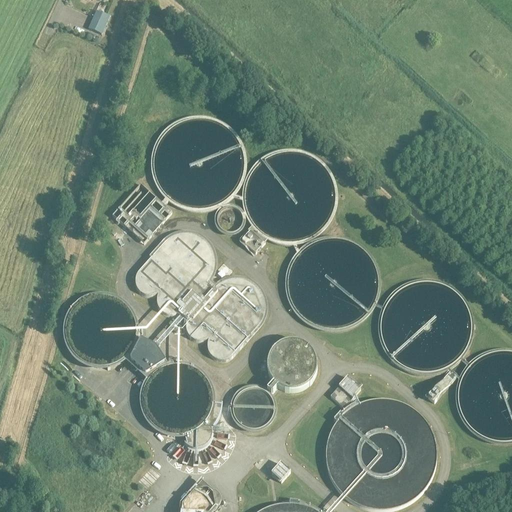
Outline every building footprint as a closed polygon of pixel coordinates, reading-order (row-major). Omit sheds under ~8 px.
[(101,36),(109,17),(96,12),(88,30),(101,36)] [(172,214),(140,186),(112,217),(144,245),(172,214)] [(246,225),(247,222),(246,219),(246,217),(244,214),(243,211),(240,209),(238,208),(235,207),(232,206),(229,206),(226,207),(223,208),(220,210),(218,212),(217,215),(216,218),(215,221),(215,224),(216,227),(217,230),(219,233),(222,235),(224,236),(227,237),(230,238),(234,237),(237,237),(240,235),(242,233),(244,231),(246,228),(246,225)] [(248,232),(238,244),(252,256),(262,244),(248,232)] [(224,282),(217,287),(212,284),(216,276),(218,267),(217,258),(215,251),(211,246),(204,240),(195,236),(186,235),(177,236),(169,240),(163,245),(150,259),(151,261),(140,274),(137,277),(135,281),(135,286),(137,292),(140,296),(143,298),(147,299),(151,299),(155,298),(158,297),(157,300),(156,304),(157,307),(159,311),(161,314),(165,317),(169,318),(174,318),(179,317),(180,318),(176,322),(176,325),(154,349),(135,339),(135,342),(133,347),(130,353),(126,357),(122,361),(150,384),(154,379),(159,375),(165,372),(169,370),(159,352),(185,323),(186,324),(185,328),(186,332),(187,335),(188,339),(191,341),(194,343),(198,345),(201,345),(205,344),(209,343),(207,347),(207,351),(208,355),(210,359),(214,362),(218,364),(222,365),(227,364),(232,362),(237,356),(246,345),(248,347),(258,336),(264,329),(267,320),(268,311),(267,302),(263,294),(258,288),(251,283),(242,281),(233,280),(224,282)] [(318,374),(319,369),(318,365),(317,360),(314,355),(312,352),(307,349),(303,346),(298,345),(294,344),(289,345),(285,346),(280,348),(276,351),(273,355),(271,359),(269,364),(268,369),(269,374),(270,379),(273,383),(275,387),(279,390),(284,392),(288,394),(293,394),(299,394),(303,392),(307,390),(312,387),(314,383),(317,379),(318,374)] [(434,393),(428,399),(434,404),(456,380),(450,375),(442,383),(438,388),(434,393)] [(333,395),(330,398),(344,410),(361,391),(350,381),(347,379),(338,389),(336,392),(333,395)] [(272,474),(271,475),(281,484),(290,474),(282,466),(281,465),(272,474)] [(179,511),(219,511),(217,510),(219,508),(220,506),(221,504),(221,502),(221,500),(220,498),(220,497),(218,495),(216,494),(214,493),(213,492),(203,483),(204,482),(202,480),(180,505),(179,511)]
